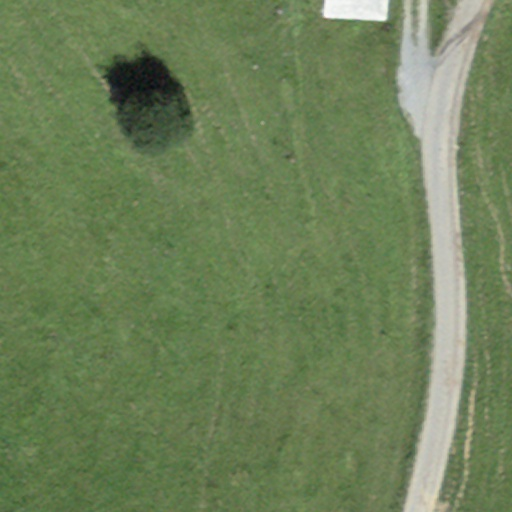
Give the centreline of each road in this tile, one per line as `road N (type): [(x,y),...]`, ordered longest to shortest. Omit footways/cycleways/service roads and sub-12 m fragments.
road 1 (track): [(415,511),(451,322),(439,145),(480,0)]
road 2 (track): [(439,145),(416,85),(418,0)]
